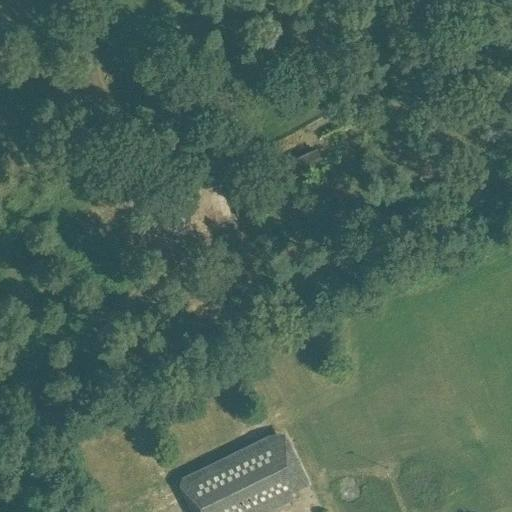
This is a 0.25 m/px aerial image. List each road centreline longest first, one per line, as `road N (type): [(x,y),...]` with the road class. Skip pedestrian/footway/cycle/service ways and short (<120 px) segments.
road 1 (track): [(0,223),(20,268),(16,318),(27,323),(106,307),(141,257)]
road 2 (track): [(141,257),(159,291),(193,301),(276,260)]
road 3 (track): [(49,0),(55,43),(47,71),(29,120),(0,141)]
